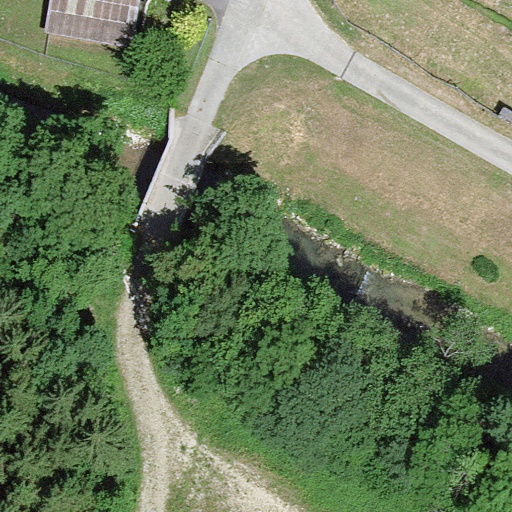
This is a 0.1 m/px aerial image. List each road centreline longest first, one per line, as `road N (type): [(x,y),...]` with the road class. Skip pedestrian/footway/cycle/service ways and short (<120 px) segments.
road 1 (track): [(154,226),(129,354),(146,408),(174,474),(247,511)]
road 2 (unclassified): [(511,158),(247,1)]
road 3 (unclassified): [(247,1),(193,136)]
